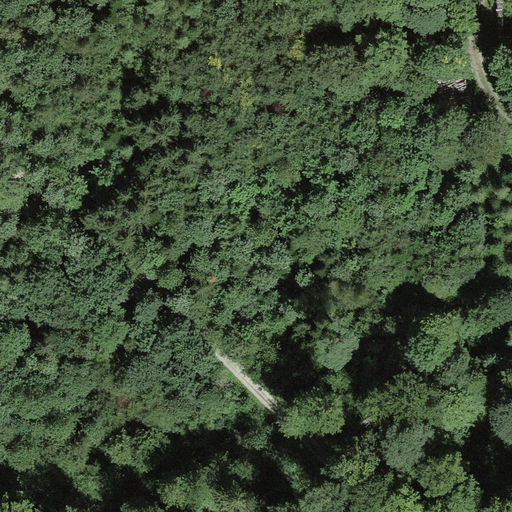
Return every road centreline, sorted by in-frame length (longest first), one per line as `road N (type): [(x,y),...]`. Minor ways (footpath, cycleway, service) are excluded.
road 1 (track): [(0,156),(105,242),(383,511)]
road 2 (track): [(511,112),(478,76),(477,0)]
